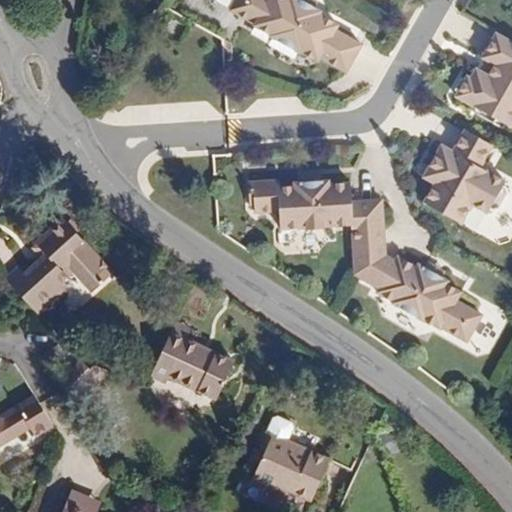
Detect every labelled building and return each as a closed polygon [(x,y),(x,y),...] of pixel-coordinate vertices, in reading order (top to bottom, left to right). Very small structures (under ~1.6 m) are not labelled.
[(235,0),(230,10),(255,24),(254,25),(271,35),(270,36),(300,53),(301,52),(317,61),(319,57),(346,72),(361,45),(335,30),(337,25),(319,15),(320,11),(299,0),(235,0)] [(511,43),(496,34),(482,58),(489,62),(494,65),(488,77),(482,73),(476,70),(470,79),(467,77),(465,80),(461,80),(455,91),(457,94),(456,97),(510,128),(511,124),(511,43)] [(489,62),(482,73),(488,77),(494,65),(489,62)] [(119,90),(128,74),(113,66),(104,81),(119,90)] [(493,147),(466,131),(453,153),(442,147),(424,178),(435,185),(426,202),(463,223),(473,206),(488,214),(490,210),(492,211),(498,210),(507,195),(505,188),(503,187),(506,183),(480,169),(493,147)] [(278,181),(248,183),(249,206),(253,206),(254,213),(278,212),(280,230),(306,228),(307,229),(321,228),(321,227),(344,225),(356,272),(380,286),(378,290),(394,300),(393,301),(423,319),(424,318),(440,327),(441,326),(467,341),(482,315),(457,300),(461,292),(447,283),(449,280),(419,263),(417,266),(399,255),(396,259),(385,251),(381,194),(351,196),(350,184),(328,185),(328,181),(293,184),(294,187),(278,188),(278,181)] [(113,271),(85,240),(84,241),(62,217),(35,242),(52,262),(47,267),(41,261),(25,276),(17,266),(5,278),(38,314),(66,288),(61,283),(72,273),(91,293),(113,271)] [(182,338),(187,327),(174,320),(168,332),(182,338)] [(216,401),(234,361),(182,338),(168,332),(150,376),(165,384),(168,379),(216,401)] [(76,405),(110,372),(81,361),(61,380),(76,405)] [(53,426),(40,405),(34,394),(0,414),(0,447),(31,429),(35,437),(53,426)] [(311,501),(329,461),(290,443),(295,432),(292,423),(282,419),(275,421),(269,433),(268,432),(261,448),(267,451),(254,478),(276,488),(277,485),(311,501)] [(93,511),(97,511),(101,502),(72,490),(67,501),(93,511)] [(93,511),(67,501),(62,511),(93,511)]
